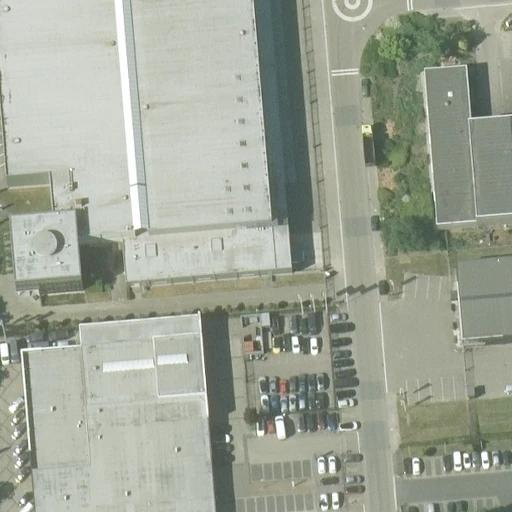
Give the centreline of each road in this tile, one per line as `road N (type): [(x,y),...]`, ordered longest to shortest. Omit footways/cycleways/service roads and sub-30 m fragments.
road 1 (unclassified): [(386,511),(356,1)]
road 2 (unknown): [(372,282),(72,303),(12,283),(0,235)]
